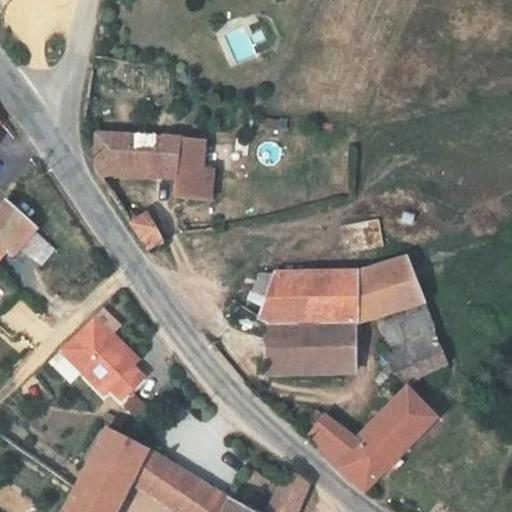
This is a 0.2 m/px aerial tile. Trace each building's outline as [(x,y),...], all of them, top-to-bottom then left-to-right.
[(0,128),(13,108),(0,92),(0,142),(7,131),(0,128)] [(220,155),(213,125),(113,123),(110,141),(116,155),(159,158),(159,166),(194,172),(195,186),(227,186),(232,157),(220,155)] [(56,218),(29,187),(0,216),(0,232),(17,250),(28,241),(33,245),(56,218)] [(158,206),(144,212),(162,237),(174,229),(158,206)] [(141,211),(124,221),(142,251),(159,241),(141,211)] [(290,259),(274,306),(282,310),(295,360),(356,350),(379,297),(391,295),(432,284),(421,250),(371,263),(290,259)] [(432,284),(391,295),(403,332),(418,324),(445,319),(443,315),(432,284)] [(132,319),(116,302),(73,342),(116,386),(122,381),(133,392),(155,372),(144,360),(150,354),(124,326),(132,319)] [(460,353),(445,319),(418,324),(403,332),(392,342),(414,379),(419,383),(433,364),(460,353)] [(373,433),(353,457),(379,478),(445,403),(419,383),(414,379),(382,410),(388,420),(373,433)] [(353,457),(373,433),(345,414),(330,426),(353,457)] [(118,419),(86,478),(75,500),(98,511),(111,511),(119,500),(126,503),(140,476),(158,441),(118,419)] [(227,511),(239,489),(158,441),(140,476),(207,511),(227,511)] [(300,453),(279,496),(305,508),(320,472),(300,453)] [(270,511),(271,509),(239,489),(227,511),(270,511)] [(98,511),(75,500),(69,511),(98,511)]
